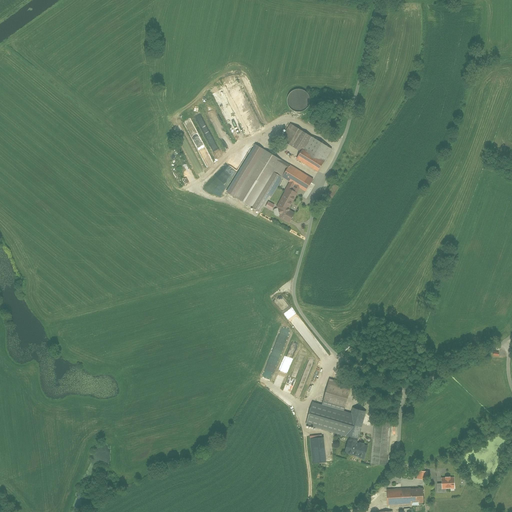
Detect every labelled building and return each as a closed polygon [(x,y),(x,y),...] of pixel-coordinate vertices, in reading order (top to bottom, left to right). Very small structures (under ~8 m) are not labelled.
[(221,90),(212,94),(215,101),(224,96),(221,90)] [(290,103),(288,103),(287,107),(305,109),(307,97),(301,96),(302,95),(299,94),(299,98),(296,98),(296,101),(291,100),(290,103)] [(332,147),(291,123),(284,136),(303,147),(297,156),(319,169),(332,147)] [(311,195),(318,182),(261,152),(236,198),(256,209),(273,176),(287,183),(273,211),(277,213),(275,218),(287,224),(292,214),(288,211),(297,193),(295,192),(297,188),(311,195)] [(327,194),(332,198),(341,186),(336,182),(327,194)] [(270,210),(273,204),(267,201),(264,207),(270,210)] [(280,331),(274,348),(282,351),(283,346),(282,345),(287,333),(280,331)] [(294,357),(296,350),(288,348),(286,354),(294,357)] [(352,383),(330,377),(323,403),(345,409),(352,383)] [(351,415),(309,405),(304,424),(350,436),(348,442),(346,442),(343,454),(363,460),(367,444),(355,441),(364,408),(353,406),(351,415)] [(390,420),(375,419),(372,462),(387,463),(390,420)] [(324,435),(310,436),(312,464),(326,463),(324,435)] [(427,468),(416,468),(416,476),(427,476),(427,468)] [(454,487),(454,478),(442,479),(442,488),(454,487)] [(389,488),(389,503),(424,502),(423,487),(389,488)]
